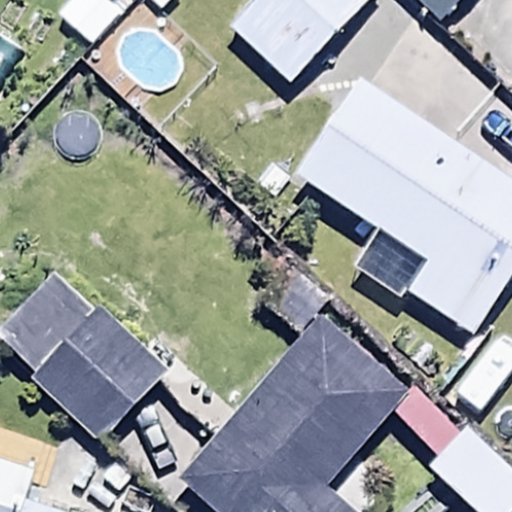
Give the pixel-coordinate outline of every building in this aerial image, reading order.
[(280,89),(363,0),(246,0),(218,31),(280,89)] [(432,0),(400,0),(416,16),(432,0)] [(360,92),(350,84),(278,189),(290,198),(297,188),(364,234),(339,270),(391,306),(398,295),(462,339),(511,266),(511,194),(408,123),(422,103),(375,71),(360,92)] [(0,348),(29,374),(21,384),(94,448),(156,377),(44,279),(0,328),(0,348)] [(294,338),(172,484),(205,511),(345,511),(317,488),(398,393),(272,287),(256,306),(294,338)] [(410,393),(384,418),(426,460),(415,471),(456,511),(507,511),(511,508),(511,482),(457,427),(451,434),(410,393)] [(0,511),(22,511),(7,507),(17,475),(0,469),(0,511)]
